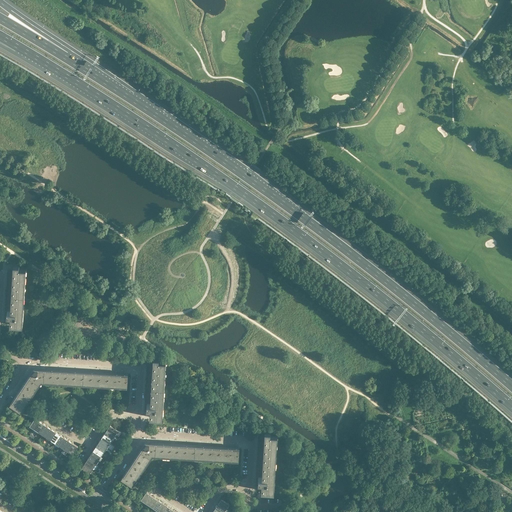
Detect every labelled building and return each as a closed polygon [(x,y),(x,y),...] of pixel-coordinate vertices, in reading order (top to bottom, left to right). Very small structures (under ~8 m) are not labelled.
[(23,325),(26,269),(27,269),(27,268),(19,268),(19,266),(20,266),(20,265),(14,265),(13,268),(14,268),(13,270),(11,311),(10,316),(10,320),(12,320),(12,324),(10,324),(10,325),(23,326),(23,325)] [(11,311),(13,270),(8,270),(4,320),(9,320),(10,320),(10,316),(6,315),(7,311),(11,311)] [(162,417),(166,361),(159,360),(159,358),(159,357),(153,357),(153,360),(153,363),(150,403),(150,408),(150,413),(150,417),(149,417),(163,418),(163,417),(162,417)] [(150,403),(153,363),(147,363),(144,408),(144,413),(144,412),(150,413),(150,408),(146,408),(146,403),(150,403)] [(127,387),(128,375),(38,370),(38,368),(36,368),(35,370),(33,370),(32,372),(33,372),(13,403),(12,402),(10,405),(20,412),(40,381),(127,387)] [(33,430),(39,421),(35,418),(29,427),(33,430)] [(38,432),(44,423),(39,421),(33,430),(38,432)] [(42,435),(48,426),(44,423),(38,432),(42,435)] [(119,431),(110,425),(107,429),(116,435),(119,431)] [(46,438),(52,429),(48,426),(42,435),(46,438)] [(50,441),(56,432),(52,429),(46,438),(50,441)] [(116,435),(107,429),(104,433),(113,439),(116,435)] [(274,491),(277,435),(277,434),(270,434),(270,432),(270,431),(264,431),(264,434),(265,434),(264,437),(262,477),(261,482),(261,486),(261,490),(261,491),(262,491),(274,492),(274,491)] [(55,444),(61,435),(56,432),(50,441),(55,444)] [(113,439),(104,433),(101,438),(110,444),(113,439)] [(59,447),(65,438),(61,435),(55,444),(59,447)] [(262,477),(264,437),(258,436),(255,486),(256,486),(261,486),(261,482),(257,482),(258,477),(262,477)] [(63,449),(69,440),(65,438),(59,447),(63,449)] [(110,444),(101,438),(99,442),(108,448),(110,444)] [(67,452),(73,443),(69,440),(63,449),(67,452)] [(108,448),(99,442),(96,446),(105,452),(108,448)] [(239,460),(239,449),(149,444),(149,442),(147,442),(146,443),(144,443),(143,445),(144,446),(124,476),(123,476),(121,479),(131,486),(152,455),(239,460)] [(72,455),(78,446),(73,443),(67,452),(72,455)] [(105,452),(96,446),(93,450),(102,456),(105,452)] [(102,456),(93,450),(90,455),(99,461),(102,456)] [(99,461),(90,455),(87,459),(96,465),(99,461)] [(96,465),(87,459),(85,463),(92,468),(94,469),(96,465)] [(94,469),(92,468),(85,463),(82,468),(91,474),(94,469)] [(145,503),(151,494),(146,491),(140,500),(145,503)] [(149,506),(155,497),(151,494),(145,503),(149,506)] [(153,509),(159,500),(155,497),(149,506),(153,509)] [(230,504),(221,498),(218,503),(227,509),(230,504)] [(157,511),(163,503),(159,500),(153,509),(157,511)] [(157,511),(163,511),(168,506),(163,503),(157,511)] [(225,511),(227,509),(218,503),(216,507),(222,511),(225,511)]
